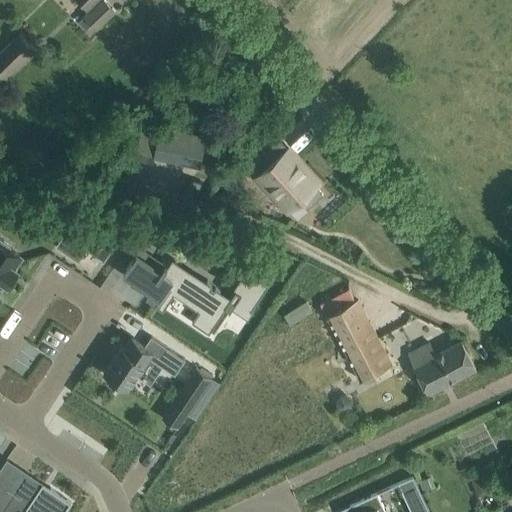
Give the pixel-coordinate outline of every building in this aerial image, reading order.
[(79,0),(90,11),(80,21),(86,28),(91,23),(97,28),(115,11),(104,0),(79,0)] [(36,51),(18,33),(0,50),(0,81),(3,84),(36,51)] [(154,158),(193,166),(201,135),(190,132),(191,125),(184,123),(182,131),(161,126),(160,131),(141,128),(137,152),(155,155),(154,158)] [(289,210),(319,183),(287,148),(273,160),(265,151),(249,165),(289,210)] [(76,214),(64,232),(64,233),(87,248),(89,246),(94,249),(92,252),(103,259),(128,222),(76,214)] [(0,282),(19,255),(6,247),(8,244),(0,238),(0,282)] [(127,269),(124,273),(143,286),(142,286),(149,291),(146,297),(163,309),(174,292),(175,291),(197,305),(196,307),(199,309),(192,320),(209,331),(225,307),(229,309),(228,310),(229,311),(233,305),(247,315),(251,310),(280,267),(269,259),(266,264),(257,258),(241,281),(229,298),(219,291),(220,289),(207,280),(206,282),(175,262),(172,266),(165,262),(161,259),(156,267),(155,268),(136,255),(133,260),(132,259),(126,269),(127,269)] [(349,288),(320,303),(360,379),(392,362),(358,298),(355,300),(349,288)] [(305,299),(284,312),(290,322),(311,309),(305,299)] [(147,355),(172,372),(183,357),(151,335),(144,345),(130,336),(122,347),(118,345),(100,371),(125,388),(147,355)] [(414,364),(428,392),(476,367),(461,339),(434,354),(428,342),(411,351),(417,363),(414,364)] [(211,376),(196,366),(169,406),(184,416),(211,376)] [(390,366),(369,376),(373,384),(394,374),(390,366)] [(340,395),(336,401),(337,407),(342,411),(349,410),(353,404),(351,398),(346,394),(340,395)] [(2,511),(64,511),(71,502),(49,487),(47,490),(25,475),(1,511),(2,511)] [(429,511),(413,475),(381,489),(382,490),(413,476),(416,483),(402,489),(412,511),(386,511),(377,491),(350,504),(350,505),(356,502),(360,511),(429,511)] [(480,502),(473,504),(476,511),(479,511),(484,510),(480,502)]
